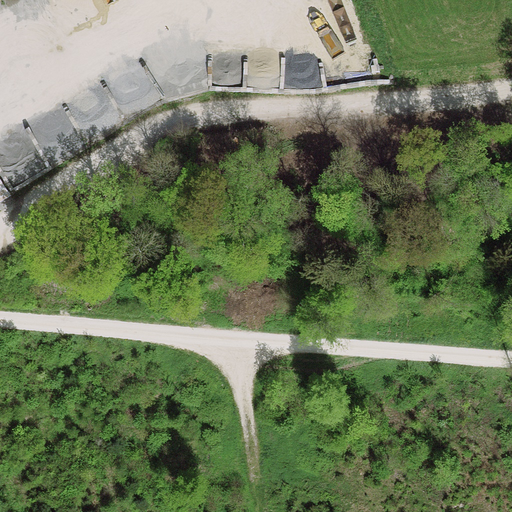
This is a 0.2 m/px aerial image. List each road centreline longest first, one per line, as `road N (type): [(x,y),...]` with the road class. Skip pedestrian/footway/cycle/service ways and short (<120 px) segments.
road 1 (track): [(0,226),(173,122),(478,94),(511,83)]
road 2 (track): [(0,319),(511,362)]
